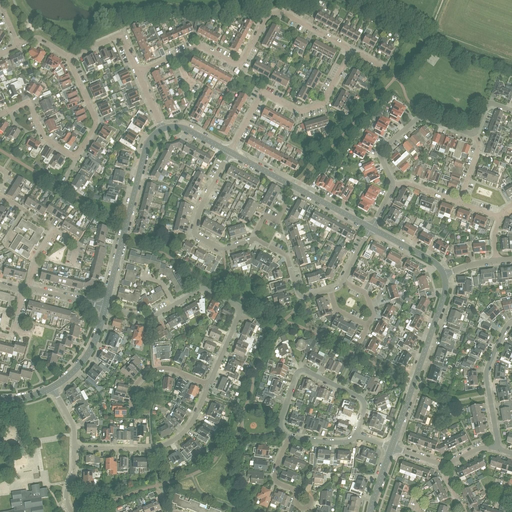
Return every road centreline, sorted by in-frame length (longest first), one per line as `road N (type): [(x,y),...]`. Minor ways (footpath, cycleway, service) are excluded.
road 1 (residential): [(137,72),(190,49),(240,62),(266,17),(280,12),(347,49)]
road 2 (tertiary): [(160,129),(148,142),(105,307)]
road 3 (residential): [(229,153),(259,97),(295,110),(317,104),(347,49)]
road 4 (tertiary): [(391,447),(444,294),(443,274)]
road 5 (residential): [(290,436),(280,418),(299,370),(363,400),(358,434)]
road 6 (residential): [(75,448),(164,445),(186,430),(209,384)]
road 7 (tertiary): [(371,228),(229,153)]
road 8 (residential): [(209,384),(240,306),(206,289),(174,304)]
road 9 (residential): [(251,241),(220,249),(194,232),(229,153)]
road 10 (residential): [(391,185),(380,151),(419,117),(473,133)]
road 11 (residential): [(495,448),(486,370),(511,320)]
